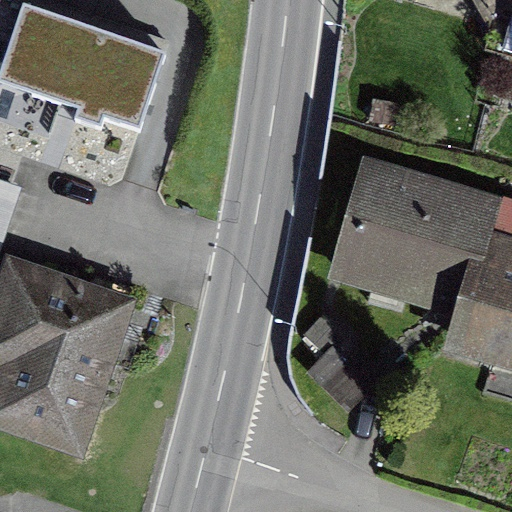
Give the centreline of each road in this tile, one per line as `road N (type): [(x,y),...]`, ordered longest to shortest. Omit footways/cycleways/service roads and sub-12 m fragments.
road 1 (secondary): [(286,0),(244,276),(204,444)]
road 2 (residential): [(204,444),(413,511)]
